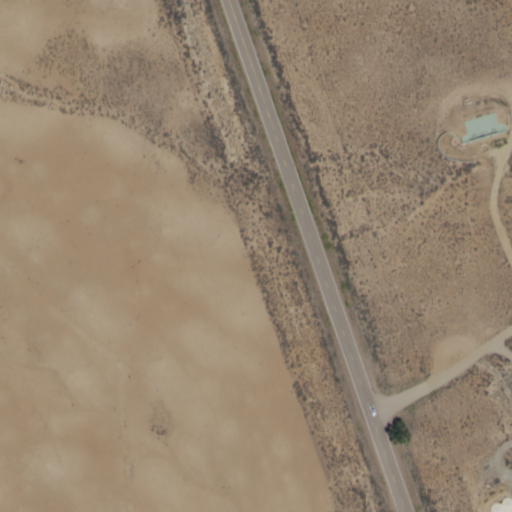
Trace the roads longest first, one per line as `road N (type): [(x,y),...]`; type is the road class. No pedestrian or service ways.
road 1 (primary): [(232,0),(409,511)]
road 2 (residential): [(377,419),(511,331)]
